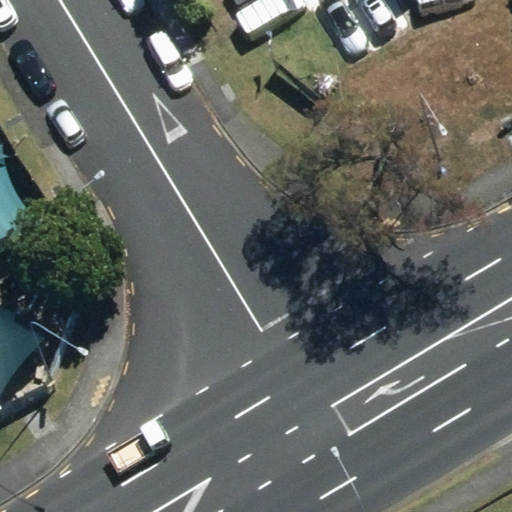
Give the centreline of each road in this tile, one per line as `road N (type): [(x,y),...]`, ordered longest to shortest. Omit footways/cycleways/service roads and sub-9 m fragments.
road 1 (residential): [(58,0),(317,416)]
road 2 (primary): [(511,300),(317,416)]
road 3 (primary): [(317,416),(159,511)]
